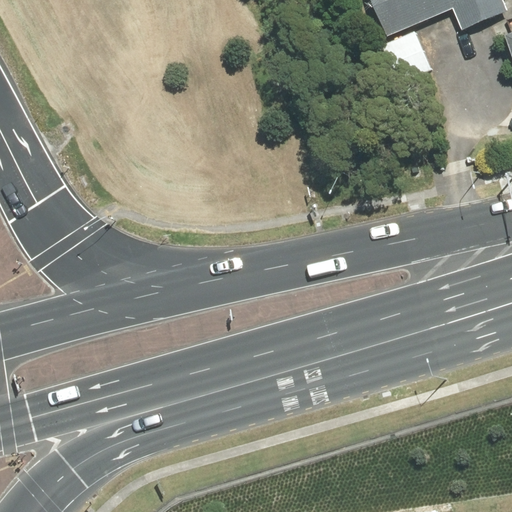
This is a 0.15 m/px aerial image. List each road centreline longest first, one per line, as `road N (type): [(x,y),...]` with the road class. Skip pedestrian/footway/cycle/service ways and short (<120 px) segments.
road 1 (secondary): [(202,287),(511,214)]
road 2 (motorway): [(0,130),(64,244),(103,273),(159,288),(202,287)]
road 3 (secondary): [(511,276),(246,359)]
road 4 (motorway): [(246,359),(144,435),(75,468),(32,511)]
road 5 (secondary): [(246,359),(0,427)]
road 6 (secondary): [(0,337),(202,287)]
